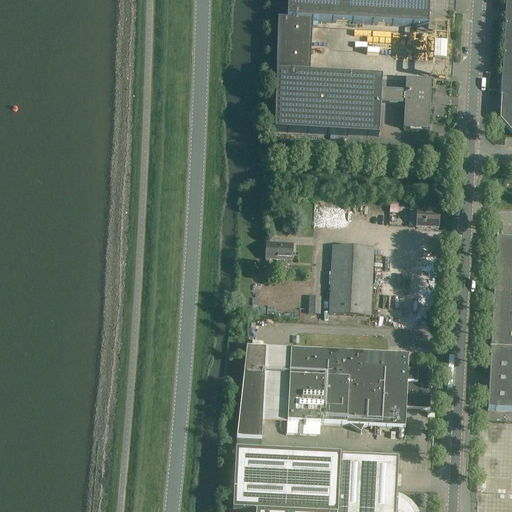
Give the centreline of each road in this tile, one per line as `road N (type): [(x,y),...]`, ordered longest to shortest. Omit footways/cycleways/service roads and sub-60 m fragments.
road 1 (tertiary): [(171,511),(203,0)]
road 2 (unclassified): [(453,511),(471,157)]
road 3 (unclassified): [(471,157),(479,0)]
